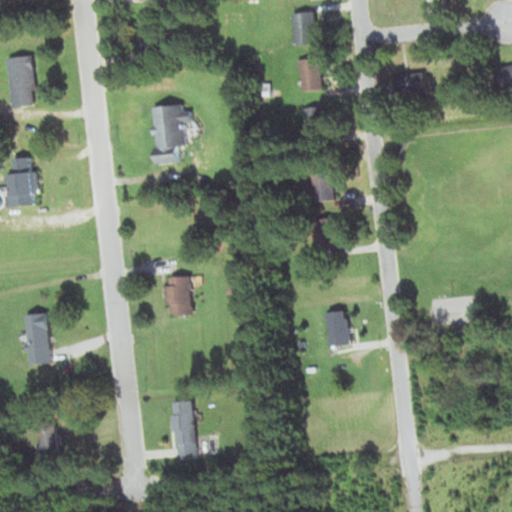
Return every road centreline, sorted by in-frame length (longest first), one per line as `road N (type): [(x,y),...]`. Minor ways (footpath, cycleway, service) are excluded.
road 1 (residential): [(412,511),(355,0)]
road 2 (residential): [(134,487),(79,0)]
road 3 (residential): [(360,37),(484,29),(501,21)]
